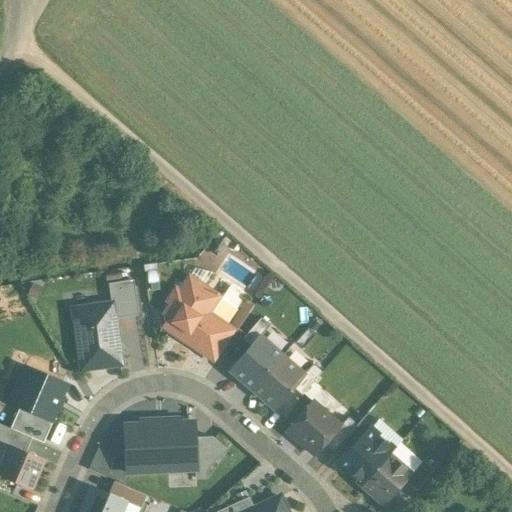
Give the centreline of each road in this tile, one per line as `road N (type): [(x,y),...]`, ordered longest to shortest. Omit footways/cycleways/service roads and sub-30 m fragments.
road 1 (track): [(9,36),(511,479)]
road 2 (residential): [(323,511),(210,403),(150,384),(99,411),(53,511)]
